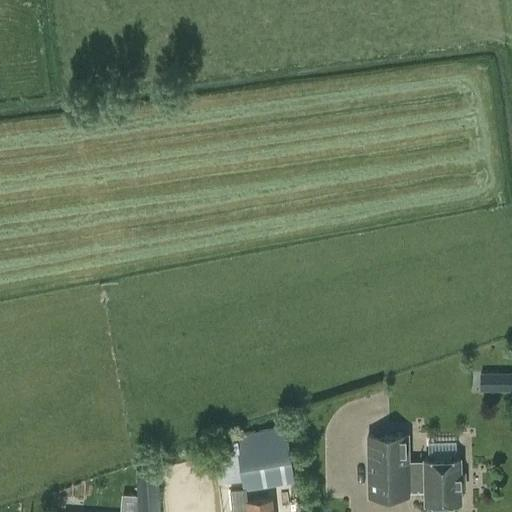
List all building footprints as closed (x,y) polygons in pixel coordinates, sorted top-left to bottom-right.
[(511,373),(500,373),(500,388),(511,388),(511,373)] [(239,451),(224,454),(228,481),(278,474),(279,479),(294,477),(288,439),(286,439),(284,425),(237,433),(238,441),(239,451)] [(425,503),(461,502),(460,458),(424,459),(424,464),(408,465),(408,434),(368,435),(369,495),(409,494),(409,491),(425,491),(425,503)] [(160,511),(158,472),(137,473),(138,511),(160,511)] [(246,487),(230,489),(231,511),(273,511),(272,498),(247,500),(246,487)]
